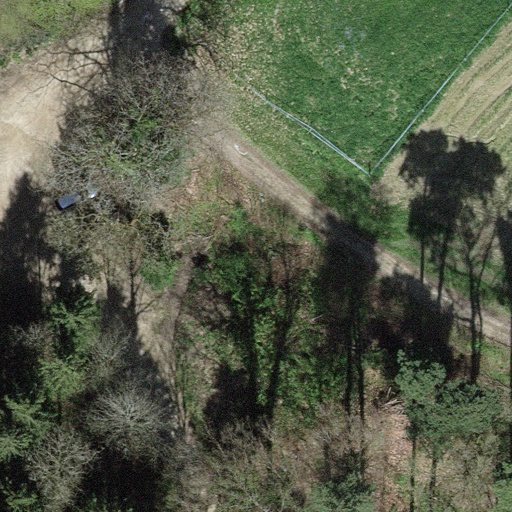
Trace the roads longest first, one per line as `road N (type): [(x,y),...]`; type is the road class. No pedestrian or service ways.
road 1 (track): [(164,0),(215,119),(321,209),(511,319)]
road 2 (track): [(204,511),(124,342),(0,226)]
road 3 (track): [(0,169),(143,0)]
